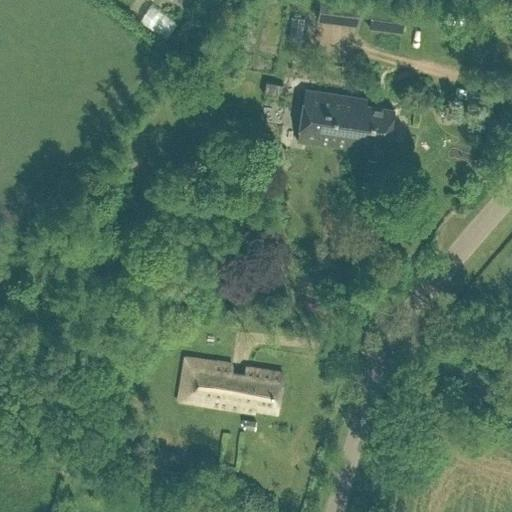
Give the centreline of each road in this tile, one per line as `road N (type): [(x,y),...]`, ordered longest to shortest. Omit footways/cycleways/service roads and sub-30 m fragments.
road 1 (unclassified): [(332,511),(384,357),(511,187)]
road 2 (track): [(511,405),(399,331)]
